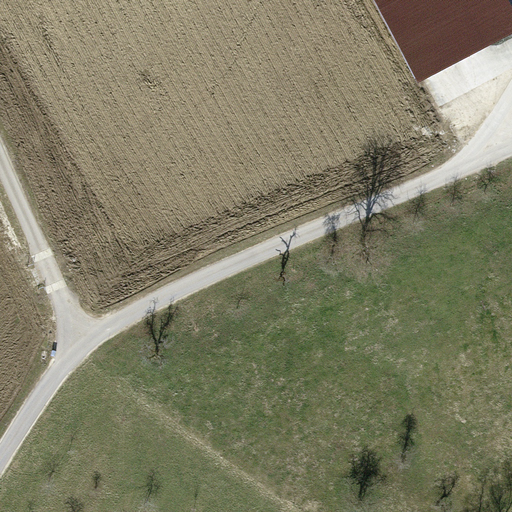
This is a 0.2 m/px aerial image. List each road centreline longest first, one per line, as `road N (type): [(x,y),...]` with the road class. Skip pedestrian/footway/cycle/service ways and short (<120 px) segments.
road 1 (unclassified): [(511,146),(76,342)]
road 2 (unclassified): [(0,154),(76,342)]
road 3 (unclassified): [(76,342),(0,462)]
